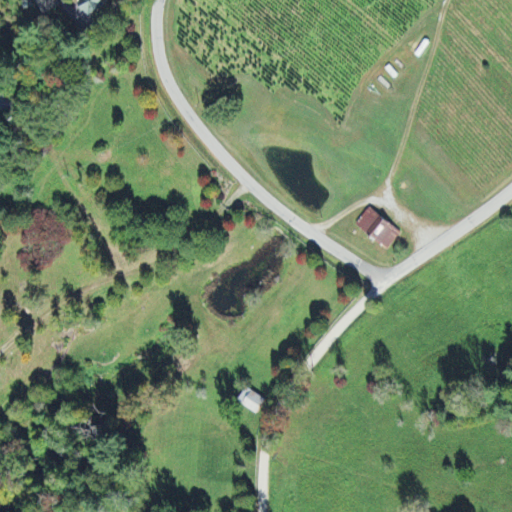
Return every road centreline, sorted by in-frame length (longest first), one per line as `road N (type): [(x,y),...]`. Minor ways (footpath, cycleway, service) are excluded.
road 1 (residential): [(259,511),(262,454),(279,406),(383,278),(511,170)]
road 2 (residential): [(383,278),(265,194),(180,106),(157,59),(157,0)]
